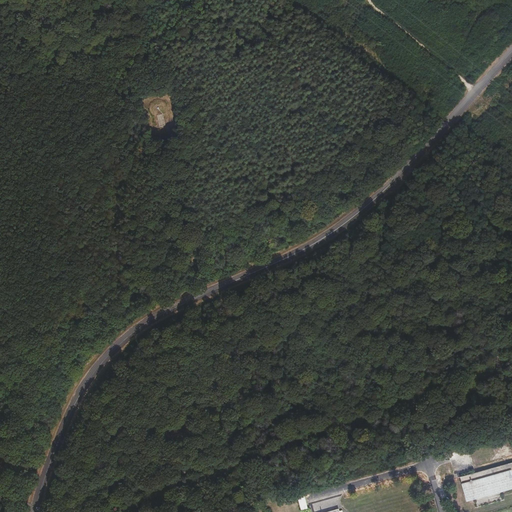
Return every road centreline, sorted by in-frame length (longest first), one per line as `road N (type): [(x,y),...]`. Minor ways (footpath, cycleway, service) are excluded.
road 1 (unclassified): [(33,508),(75,400),(120,342),(154,316),(337,228),(390,183),(511,49)]
road 2 (track): [(164,142),(203,294)]
road 3 (track): [(476,89),(369,0)]
